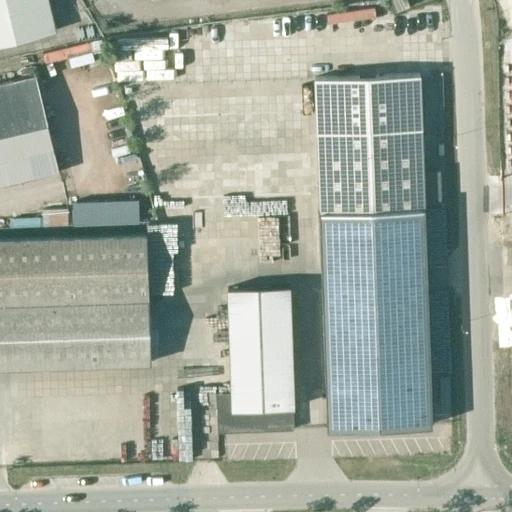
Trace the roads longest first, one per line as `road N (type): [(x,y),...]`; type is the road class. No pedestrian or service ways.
road 1 (unclassified): [(479,495),(454,0)]
road 2 (unclassified): [(479,495),(351,491),(0,504)]
